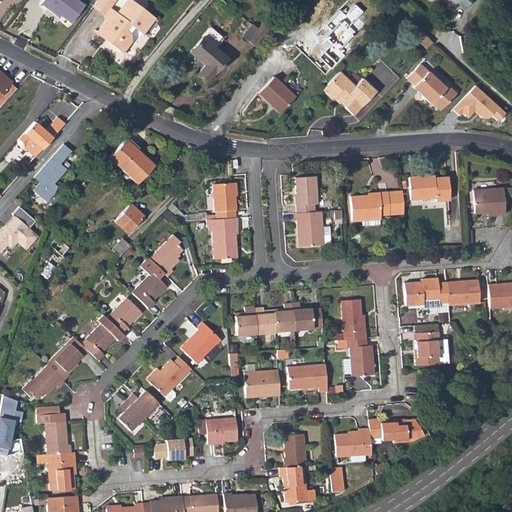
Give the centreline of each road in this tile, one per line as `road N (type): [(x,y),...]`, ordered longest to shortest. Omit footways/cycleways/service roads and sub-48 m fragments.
road 1 (residential): [(260,277),(208,283),(91,396),(100,466),(109,479),(245,468),(254,461),(258,416),(388,393),(384,269)]
road 2 (residential): [(0,45),(194,140),(253,153)]
road 3 (residential): [(270,153),(511,148)]
road 4 (tertiary): [(388,511),(511,418)]
road 5 (track): [(205,0),(120,106)]
road 6 (residential): [(253,153),(260,277)]
road 7 (residential): [(280,276),(270,153)]
